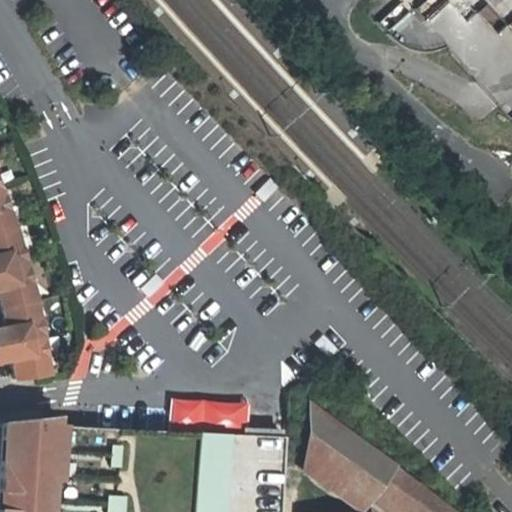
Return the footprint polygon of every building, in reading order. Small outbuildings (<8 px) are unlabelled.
[(455,0),(445,0),(424,18),(485,91),(511,68),(511,23),(497,36),(477,11),(470,17),(455,0)] [(378,23),(390,38),(411,21),(399,5),(378,23)] [(0,232),(13,228),(0,195),(0,232)] [(0,271),(24,265),(18,245),(13,228),(0,232),(0,271)] [(0,271),(0,303),(2,309),(34,301),(24,265),(0,271)] [(0,329),(0,345),(41,339),(34,301),(2,309),(5,329),(0,329)] [(0,345),(0,362),(11,360),(14,381),(48,376),(41,339),(0,345)] [(455,511),(386,458),(308,401),(304,473),(357,511),(362,511),(370,501),(383,511),(455,511)] [(244,423),(246,406),(224,404),(223,421),(244,423)] [(56,419),(1,425),(0,445),(0,511),(278,511),(282,438),(56,427),(56,419)]
